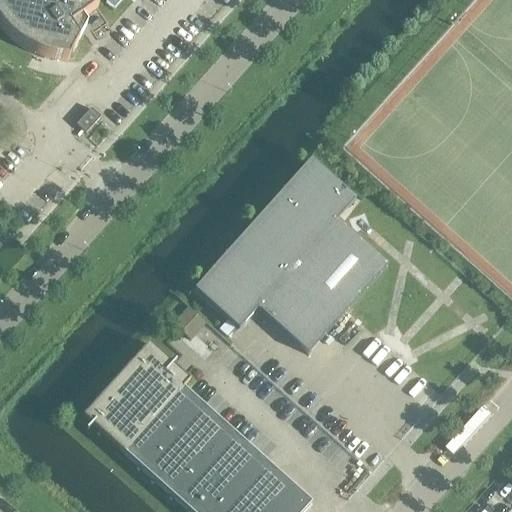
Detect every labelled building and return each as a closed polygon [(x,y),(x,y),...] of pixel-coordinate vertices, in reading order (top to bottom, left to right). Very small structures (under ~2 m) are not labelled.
[(66,63),(78,40),(79,38),(72,27),(96,10),(89,0),(0,0),(0,30),(1,31),(6,37),(14,45),(26,52),(32,56),(39,58),(58,62),(66,63)] [(89,108),(74,125),(85,134),(100,118),(89,108)] [(257,311),(307,356),(387,267),(336,222),(355,201),(340,188),(338,190),(310,165),(197,292),(225,316),(223,318),(238,332),(257,311)] [(174,323),(192,337),(205,320),(187,306),(174,323)] [(185,511),(303,511),(310,505),(165,375),(175,364),(174,362),(170,366),(147,345),(81,418),(185,511)]
